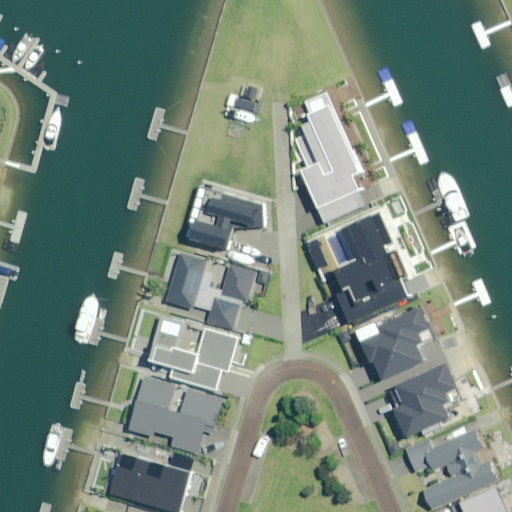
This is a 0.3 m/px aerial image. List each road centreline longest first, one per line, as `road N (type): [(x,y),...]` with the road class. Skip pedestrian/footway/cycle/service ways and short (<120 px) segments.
road 1 (residential): [(228,511),(264,390),(275,377),(308,370),(335,389),(390,511)]
road 2 (unknown): [(291,355),(278,104)]
